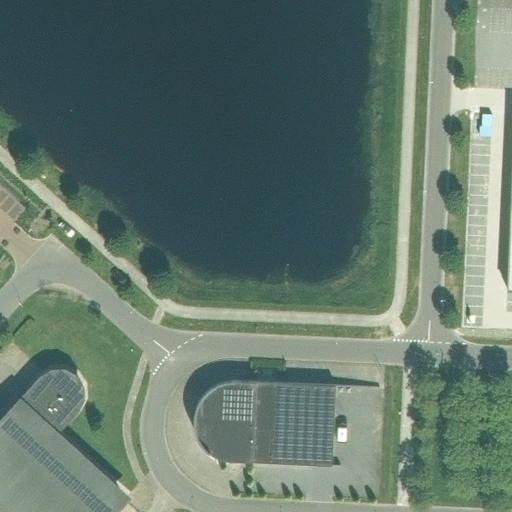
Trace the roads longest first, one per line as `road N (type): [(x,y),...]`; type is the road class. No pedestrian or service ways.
road 1 (unclassified): [(428,354),(444,0)]
road 2 (unclassified): [(428,354),(228,345),(176,365)]
road 3 (unclassified): [(0,308),(51,251),(176,365)]
road 4 (unclassified): [(176,365),(149,420),(154,456),(192,501),(242,511)]
